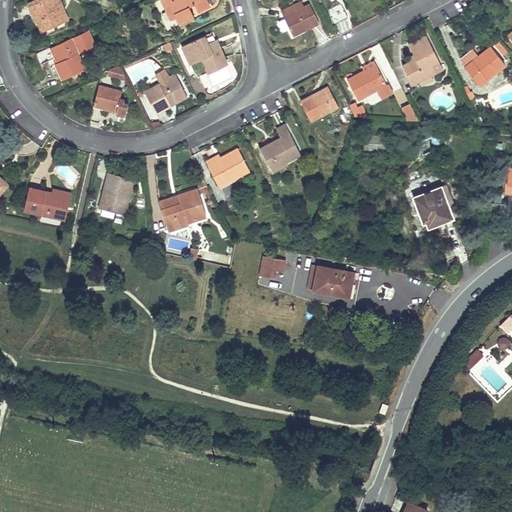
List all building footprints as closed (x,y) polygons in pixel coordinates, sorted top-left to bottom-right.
[(68,19),(59,0),(35,0),(29,3),(41,30),(45,29),(64,21),(68,19)] [(161,0),(171,20),(177,17),(181,24),(194,18),(189,7),(195,4),(199,12),(209,7),(206,0),(161,0)] [(292,35),(319,23),(310,4),(302,8),(297,10),(294,5),(282,11),(285,16),(284,17),(292,35)] [(64,21),(45,29),(46,33),(66,25),(64,21)] [(95,46),(88,30),(53,47),(53,46),(36,55),(41,64),(58,56),(60,61),(55,63),(62,79),(85,68),(78,53),(95,46)] [(208,43),(205,36),(182,46),(190,63),(202,58),(208,72),(227,64),(218,43),(209,47),(208,43)] [(432,65),(439,61),(426,36),(408,45),(413,55),(415,59),(411,61),(402,66),(407,77),(413,74),(417,81),(419,80),(430,75),(435,72),(432,65)] [(502,56),(507,52),(499,41),(493,45),(502,56)] [(174,49),(170,42),(163,45),(167,52),(174,49)] [(505,64),(491,47),(479,56),(465,67),(479,85),(505,64)] [(465,67),(479,56),(473,48),(458,59),(465,67)] [(364,71),(376,64),(374,62),(363,68),(364,71)] [(364,71),(347,80),(358,100),(368,94),(373,103),(393,93),(388,84),(387,85),(376,64),(364,71)] [(119,65),(109,70),(111,76),(127,80),(119,65)] [(155,75),(160,84),(168,80),(163,71),(155,75)] [(413,74),(407,77),(411,84),(417,81),(413,74)] [(430,75),(419,80),(421,86),(433,80),(430,75)] [(160,84),(145,92),(156,113),(171,105),(168,101),(171,99),(174,103),(187,97),(175,76),(168,80),(160,84)] [(99,85),(94,105),(116,111),(126,114),(128,104),(124,103),(125,100),(120,99),(122,91),(99,85)] [(312,95),(300,101),(311,121),(338,107),(328,86),(320,90),(322,92),(312,97),(312,95)] [(350,105),(356,117),(363,117),(358,107),(355,102),(350,105)] [(410,104),(402,108),(408,120),(418,121),(410,104)] [(362,105),(358,107),(363,117),(368,117),(362,105)] [(300,153),(286,124),(277,129),(281,137),(273,142),(274,144),(270,147),(268,144),(259,148),(269,168),(279,163),(279,164),(286,160),(300,153)] [(365,137),(365,148),(385,149),(385,138),(365,137)] [(208,165),(219,186),(249,170),(238,149),(218,159),(208,165)] [(206,162),(208,165),(218,159),(217,156),(206,162)] [(286,160),(279,164),(279,163),(269,168),(271,171),(288,163),(286,160)] [(403,175),(406,183),(420,177),(417,170),(403,175)] [(100,208),(124,214),(133,179),(109,173),(100,208)] [(437,188),(449,220),(454,218),(442,186),(437,188)] [(63,210),(67,211),(70,197),(62,195),(63,191),(52,189),(52,193),(51,197),(46,196),(47,192),(29,188),(24,210),(61,219),(63,210)] [(425,229),(449,220),(437,188),(414,197),(420,214),(419,215),(425,229)] [(206,216),(198,189),(178,195),(181,203),(162,209),(168,230),(188,224),(188,222),(206,216)] [(162,209),(181,203),(178,195),(159,202),(162,209)] [(263,256),(260,276),(275,278),(276,270),(284,272),(286,260),(263,256)] [(308,289),(313,291),(318,266),(313,265),(308,289)] [(318,266),(313,291),(349,297),(354,273),(318,266)] [(504,351),(510,342),(502,337),(496,345),(504,351)] [(478,350),(470,357),(476,363),(483,355),(478,350)] [(470,357),(464,363),(470,368),(476,363),(470,357)] [(511,492),(511,481),(468,483),(464,490),(509,489),(509,490),(511,494),(511,492)] [(426,511),(427,510),(410,503),(405,511),(426,511)]
